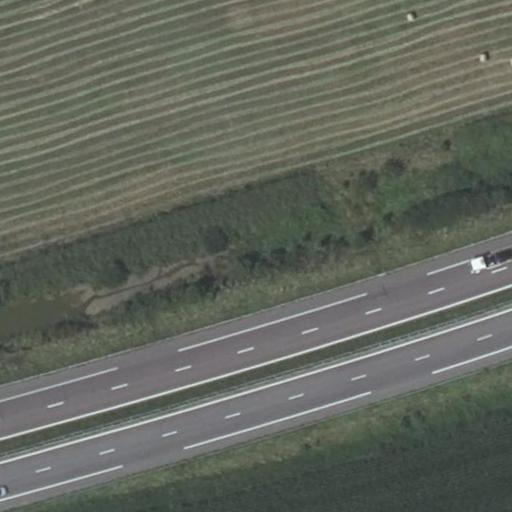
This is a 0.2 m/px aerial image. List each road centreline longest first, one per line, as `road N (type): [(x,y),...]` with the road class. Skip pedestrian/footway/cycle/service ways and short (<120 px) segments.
road 1 (motorway): [(511,263),(0,416)]
road 2 (motorway): [(0,483),(511,331)]
